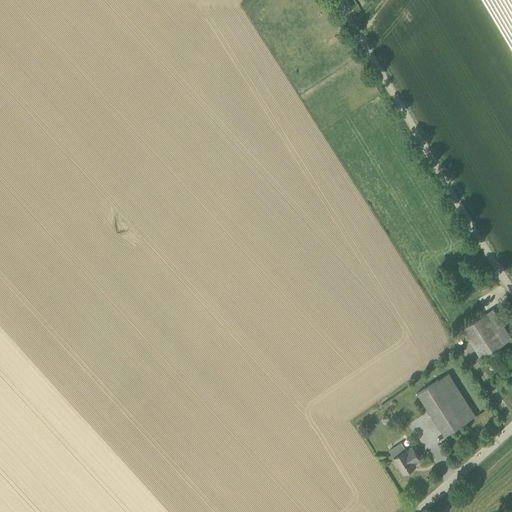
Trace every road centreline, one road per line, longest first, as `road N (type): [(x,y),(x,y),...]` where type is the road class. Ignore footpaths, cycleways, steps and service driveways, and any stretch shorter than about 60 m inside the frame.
road 1 (unclassified): [(511,289),(336,0)]
road 2 (unclassified): [(418,511),(511,429)]
